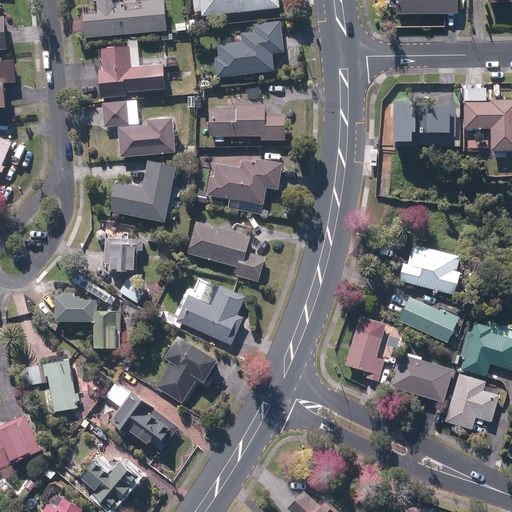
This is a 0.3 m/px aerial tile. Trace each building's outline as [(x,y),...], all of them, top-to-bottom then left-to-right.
[(0,0),(0,51),(11,50),(8,17),(3,18),(1,0),(0,0)] [(86,16),(88,39),(170,32),(167,0),(122,4),(122,0),(95,0),(96,2),(99,2),(101,15),(86,16)] [(203,0),(205,17),(283,9),(282,0),(203,0)] [(399,0),(400,11),(461,12),(461,0),(399,0)] [(179,5),(179,14),(187,14),(187,5),(179,5)] [(218,59),(220,78),(277,72),(275,55),(287,54),(284,22),(257,25),(258,33),(244,34),(245,43),(220,46),(221,59),(218,59)] [(103,72),(105,99),(130,98),(129,92),(168,90),(167,66),(134,68),(133,49),(105,50),(106,72),(103,72)] [(0,109),(12,109),(9,81),(7,81),(6,62),(2,62),(2,56),(0,55),(0,109)] [(168,58),(169,68),(180,67),(179,57),(168,58)] [(202,81),(202,90),(211,89),(210,81),(202,81)] [(178,83),(179,91),(196,89),(195,82),(178,83)] [(466,87),(466,127),(492,127),(492,149),(496,149),(496,157),(507,157),(507,149),(511,148),(511,98),(492,99),(492,102),(492,103),(487,103),(487,87),(466,87)] [(397,145),(417,145),(417,130),(442,130),(442,134),(453,134),(453,104),(428,104),(428,97),(417,96),(417,101),(398,100),(397,145)] [(190,107),(198,108),(198,98),(190,98),(190,107)] [(105,105),(107,128),(132,126),(130,102),(105,105)] [(216,142),(226,142),(226,137),(264,137),(264,141),(289,141),(289,117),(268,117),(268,105),(239,105),(239,110),(213,110),(213,136),(216,136),(216,142)] [(121,128),(123,158),(179,153),(176,119),(150,121),(150,126),(121,128)] [(0,178),(14,143),(0,137),(0,178)] [(209,197),(266,206),(269,189),(282,191),(286,165),(260,161),(260,164),(244,161),(243,168),(219,165),(217,178),(213,177),(210,195),(202,194),(201,200),(208,202),(209,197)] [(112,212),(168,223),(179,168),(151,162),(146,188),(118,183),(112,212)] [(238,276),(261,282),(268,258),(250,253),(254,238),(200,223),(191,255),(240,268),(238,276)] [(122,273),(134,273),(134,272),(140,272),(141,249),(146,249),(146,241),(109,239),(108,265),(113,265),(113,266),(116,267),(116,271),(122,271),(122,273)] [(403,276),(458,291),(464,269),(460,268),(464,253),(416,240),(410,259),(408,258),(403,276)] [(122,292),(139,303),(148,289),(131,278),(122,292)] [(179,321),(234,345),(246,318),(241,316),(249,298),(223,286),(214,306),(190,295),(179,321)] [(99,349),(121,350),(121,328),(125,328),(125,313),(102,313),(102,302),(85,302),(85,298),(79,298),(79,295),(67,294),(67,298),(60,298),(60,322),(99,323),(99,349)] [(401,317),(448,339),(460,314),(444,307),(443,309),(411,294),(401,317)] [(154,314),(162,318),(165,312),(157,308),(154,314)] [(134,326),(144,326),(144,314),(134,313),(134,326)] [(171,325),(181,330),(182,326),(173,321),(171,325)] [(466,355),(462,366),(488,374),(492,362),(511,368),(511,336),(493,331),(494,326),(476,321),(473,331),(466,355)] [(368,374),(378,377),(385,358),(377,355),(384,332),(360,324),(347,363),(369,370),(368,374)] [(160,388),(186,404),(201,379),(209,384),(223,362),(183,338),(170,360),(175,364),(160,388)] [(392,385),(445,400),(454,368),(401,353),(392,385)] [(450,366),(456,368),(460,354),(454,353),(450,366)] [(53,377),(58,412),(78,410),(77,402),(83,402),(82,394),(79,394),(74,359),(68,360),(69,363),(36,367),(38,384),(50,382),(49,378),(53,377)] [(125,369),(130,372),(134,365),(130,362),(125,369)] [(445,421),(472,428),(475,416),(491,421),(499,394),(483,390),(485,380),(458,373),(445,421)] [(137,436),(162,455),(182,428),(135,392),(113,421),(136,438),(137,436)] [(0,470),(44,450),(28,415),(1,428),(0,426),(0,470)] [(92,495),(112,511),(120,511),(151,477),(133,460),(125,461),(118,469),(102,456),(84,477),(97,489),(92,495)] [(47,475),(53,480),(59,474),(52,468),(47,475)] [(26,486),(31,491),(37,485),(32,480),(26,486)] [(60,489),(49,482),(38,501),(49,507),(60,489)] [(344,511),(330,499),(324,505),(307,490),(291,507),(295,511),(344,511)] [(89,511),(90,511),(69,499),(62,510),(55,506),(51,511),(89,511)]
